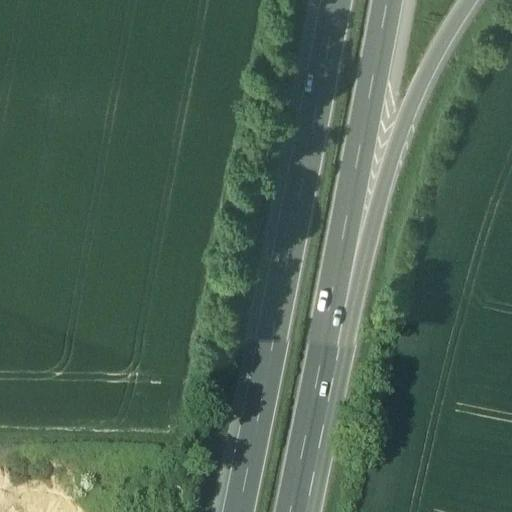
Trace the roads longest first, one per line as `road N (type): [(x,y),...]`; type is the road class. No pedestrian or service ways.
road 1 (motorway): [(336,0),(236,511)]
road 2 (motorway): [(319,373),(379,189),(420,89),(470,0)]
road 3 (motorway): [(319,373),(390,0)]
road 4 (track): [(0,450),(164,455)]
road 5 (motorway): [(289,511),(319,373)]
